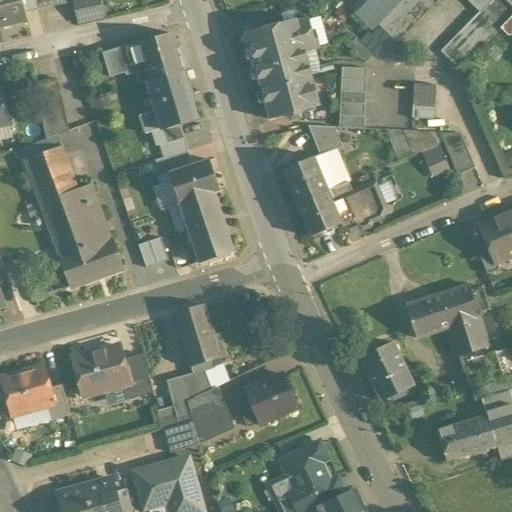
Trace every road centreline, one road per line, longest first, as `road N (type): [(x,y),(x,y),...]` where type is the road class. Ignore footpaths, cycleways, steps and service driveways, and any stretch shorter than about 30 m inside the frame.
road 1 (residential): [(281,265),(0,348)]
road 2 (secondary): [(196,8),(281,265)]
road 3 (secondary): [(290,286),(396,511)]
road 4 (residential): [(290,286),(511,190)]
road 5 (residential): [(196,8),(0,56)]
